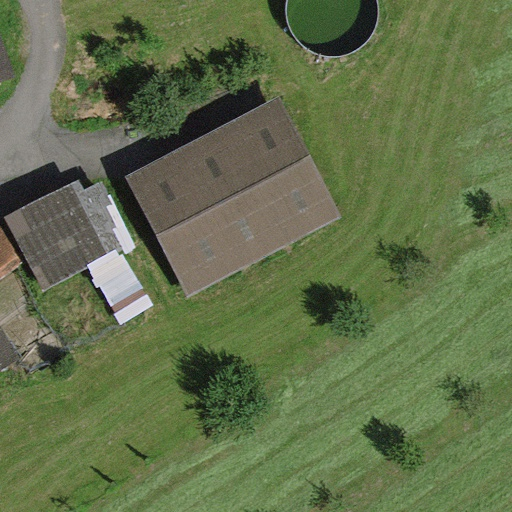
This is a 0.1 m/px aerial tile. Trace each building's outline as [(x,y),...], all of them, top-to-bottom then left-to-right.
[(0,91),(11,88),(0,57),(0,91)] [(195,306),(346,226),(282,107),(131,188),(195,306)] [(45,298),(112,264),(78,197),(11,231),(45,298)] [(0,280),(20,267),(0,237),(0,280)] [(0,376),(14,367),(0,347),(0,376)]
